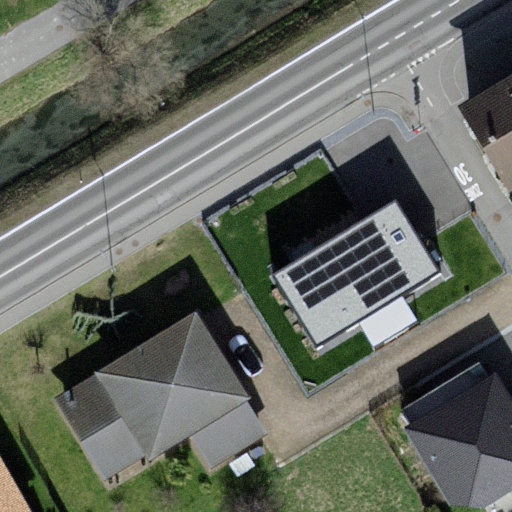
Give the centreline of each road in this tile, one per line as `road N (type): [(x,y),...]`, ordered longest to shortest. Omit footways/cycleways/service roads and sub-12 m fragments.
road 1 (secondary): [(0,271),(385,38)]
road 2 (unknown): [(227,352),(275,421),(298,429),(511,310)]
road 3 (residential): [(511,253),(385,38)]
